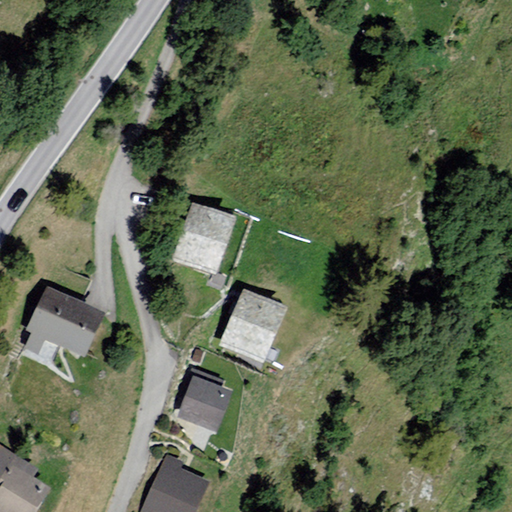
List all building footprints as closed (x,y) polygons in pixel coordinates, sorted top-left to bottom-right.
[(232,217),(194,205),(177,258),(214,270),(232,217)] [(101,313),(50,289),(31,328),(83,352),(101,313)] [(282,306),(245,292),(224,343),(262,358),(282,306)] [(229,391),(196,378),(182,416),(214,428),(229,391)] [(36,469),(0,447),(0,511),(30,511),(46,488),(30,478),(36,469)] [(190,511),(204,479),(164,464),(145,511),(190,511)]
